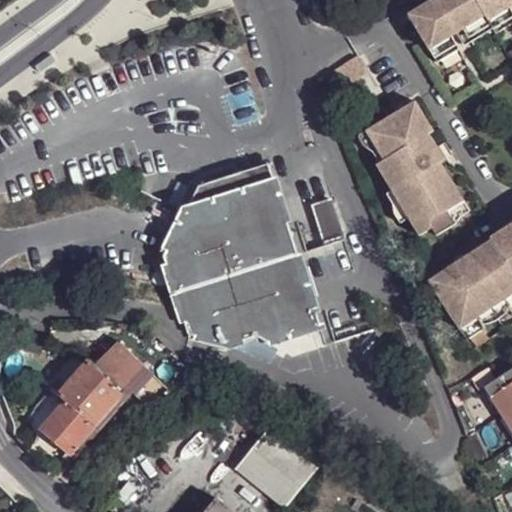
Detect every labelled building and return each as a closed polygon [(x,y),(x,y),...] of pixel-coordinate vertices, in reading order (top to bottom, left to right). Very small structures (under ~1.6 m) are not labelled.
[(438,0),(425,0),(407,11),(435,60),(457,47),(450,35),(456,32),(438,0)] [(477,0),(438,0),(456,32),(462,29),(469,40),(492,27),(477,0)] [(511,4),(511,1),(511,0),(477,0),(492,27),(495,33),(511,22),(511,8),(511,6),(511,4)] [(53,55),(37,66),(42,72),(57,61),(53,55)] [(379,145),(376,147),(382,159),(429,132),(434,129),(416,101),(370,128),(379,145)] [(379,145),(370,128),(359,134),(365,146),(371,150),(378,161),(382,159),(376,147),(379,145)] [(378,161),(376,163),(391,189),(392,189),(437,161),(446,156),(439,143),(436,144),(429,132),(382,159),(378,161)] [(438,162),(392,189),(408,216),(418,234),(430,227),(435,235),(454,224),(447,210),(462,199),(447,171),(444,173),(438,162)] [(274,165),(205,186),(169,253),(196,333),(237,344),(262,334),(277,342),(326,325),(333,345),(382,330),(337,199),(317,206),(329,245),(304,255),(274,165)] [(408,216),(391,189),(387,193),(391,200),(391,210),(399,222),(408,216)] [(491,239),(511,272),(511,224),(490,237),(491,239)] [(458,329),(511,296),(511,272),(491,239),(463,257),(477,277),(466,283),(453,264),(428,280),(444,306),(438,309),(446,322),(452,318),(458,329)] [(463,257),(453,264),(466,283),(477,277),(463,257)] [(511,296),(458,329),(465,340),(511,310),(511,296)] [(129,392),(148,372),(123,345),(97,371),(90,365),(59,398),(50,390),(25,417),(68,457),(129,392)] [(480,399),(511,378),(511,359),(506,364),(500,355),(495,346),(461,367),(480,399)] [(506,364),(511,359),(511,352),(510,349),(500,355),(506,364)] [(148,372),(129,392),(149,411),(157,404),(159,407),(169,403),(176,400),(148,372)] [(498,429),(511,420),(511,378),(480,399),(498,429)] [(511,452),(511,420),(498,429),(511,452)] [(268,429),(235,469),(285,510),(318,469),(268,429)] [(68,457),(53,474),(60,480),(75,463),(68,457)] [(250,511),(221,488),(201,511),(250,511)]
